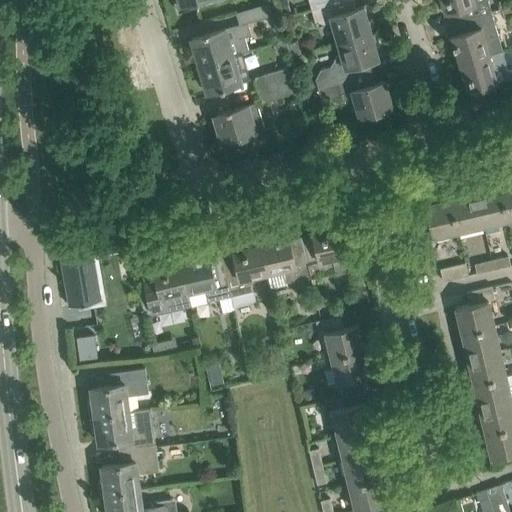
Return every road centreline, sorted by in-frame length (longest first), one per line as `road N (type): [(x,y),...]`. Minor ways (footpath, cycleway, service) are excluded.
road 1 (residential): [(443,495),(362,152)]
road 2 (residential): [(73,511),(33,236),(0,226)]
road 3 (residential): [(190,166),(207,183),(229,184),(362,152)]
road 4 (residential): [(190,166),(138,0)]
road 5 (secondary): [(14,452),(0,313)]
road 6 (residential): [(441,133),(403,0)]
